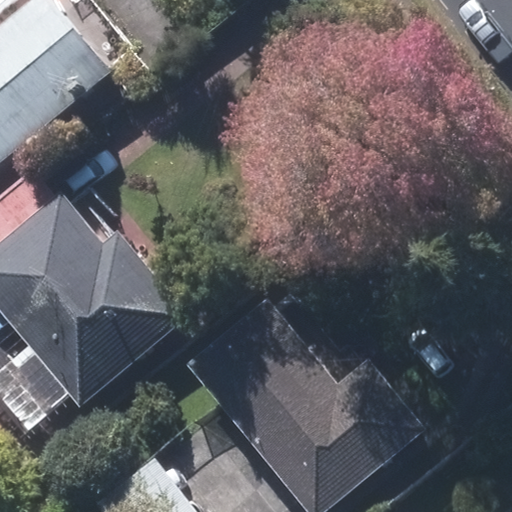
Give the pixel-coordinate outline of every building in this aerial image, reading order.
[(0,0),(0,25),(32,0),(0,0)] [(76,0),(53,0),(0,43),(0,174),(132,69),(76,0)] [(0,212),(0,241),(7,249),(0,255),(0,303),(43,352),(4,386),(41,427),(79,393),(95,411),(203,316),(128,231),(116,241),(72,191),(57,205),(36,181),(0,212)] [(315,277),(203,369),(319,511),(330,511),(436,425),(315,277)] [(204,511),(160,453),(101,498),(110,511),(204,511)]
